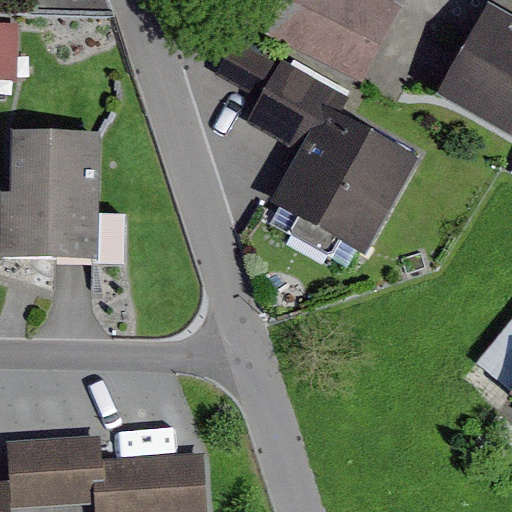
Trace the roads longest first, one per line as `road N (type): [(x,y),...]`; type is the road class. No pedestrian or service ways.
road 1 (residential): [(150,0),(261,351)]
road 2 (residential): [(0,350),(261,351)]
road 3 (residential): [(261,351),(312,511)]
